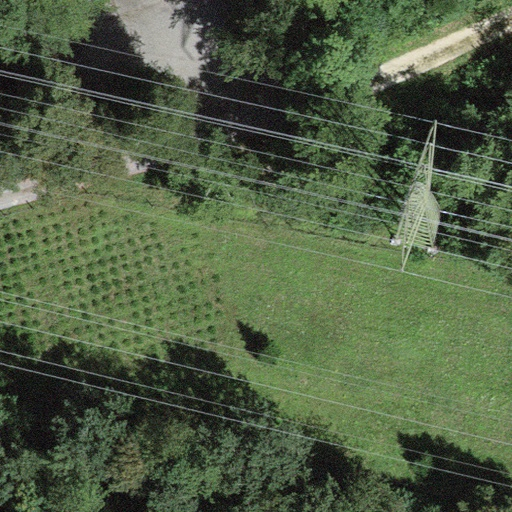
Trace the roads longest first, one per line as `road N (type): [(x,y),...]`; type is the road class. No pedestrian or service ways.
road 1 (track): [(511,16),(204,141),(0,198)]
road 2 (track): [(239,127),(208,16),(115,47)]
